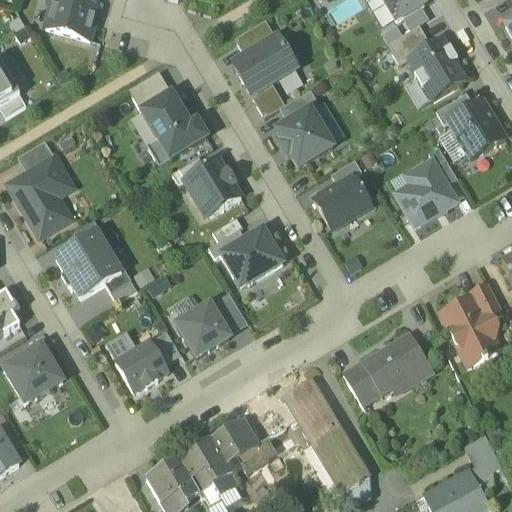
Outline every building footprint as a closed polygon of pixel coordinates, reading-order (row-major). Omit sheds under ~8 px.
[(43,0),(43,1),(53,4),(53,3),(76,9),(78,0),(43,0)] [(416,0),(378,0),(395,27),(423,11),(416,0)] [(53,3),(53,4),(44,34),(89,46),(97,15),(76,9),(53,3)] [(397,29),(404,40),(418,32),(428,26),(421,15),(397,29)] [(244,63),(275,44),(265,27),(234,46),(244,63)] [(382,40),(388,50),(401,42),(396,32),(382,40)] [(407,67),(431,52),(418,32),(404,40),(401,42),(388,50),(387,50),(400,71),(407,67)] [(296,76),(277,43),(275,44),(244,63),(231,71),(250,103),(271,91),(296,76)] [(423,93),(432,107),(466,86),(454,67),(457,65),(449,53),(447,54),(442,46),(431,52),(407,67),(416,80),(413,82),(421,95),(423,93)] [(0,112),(19,102),(0,70),(0,112)] [(128,98),(140,118),(170,100),(158,80),(128,98)] [(419,114),(432,107),(423,93),(421,95),(413,82),(403,88),(419,114)] [(284,112),(271,91),(250,103),(263,125),(284,112)] [(279,116),(287,130),(309,116),(310,117),(318,112),(309,97),(279,116)] [(189,131),(170,100),(140,118),(141,119),(157,146),(169,166),(206,144),(196,127),(189,131)] [(443,133),(448,130),(447,128),(473,113),(465,101),(435,119),(443,133)] [(19,102),(0,112),(0,117),(4,125),(25,113),(19,102)] [(481,108),(473,113),(447,128),(448,130),(451,135),(466,159),(470,166),(504,145),(481,108)] [(309,116),(287,130),(275,137),(282,149),(279,151),(287,164),(290,162),(297,174),(332,154),(310,117),(309,116)] [(130,126),(146,152),(157,146),(141,119),(130,126)] [(466,159),(451,135),(437,143),(452,168),(466,159)] [(158,173),(169,166),(157,146),(146,152),(158,173)] [(17,164),(25,180),(53,163),(45,149),(17,164)] [(431,167),(446,191),(457,184),(438,154),(427,160),(431,167)] [(6,191),(39,244),(70,225),(55,201),(57,193),(68,187),(53,163),(25,180),(6,191)] [(183,187),(204,174),(198,164),(170,180),(177,191),(183,187)] [(210,222),(240,204),(232,191),(234,190),(227,178),(225,180),(217,166),(204,174),(183,187),(197,211),(202,209),(210,222)] [(330,181),(337,192),(352,183),(361,178),(354,166),(330,181)] [(446,191),(431,167),(413,178),(418,186),(410,191),(408,192),(396,200),(394,200),(415,233),(456,208),(446,191)] [(405,183),(410,191),(418,186),(413,178),(405,183)] [(388,187),(396,200),(408,192),(400,179),(388,187)] [(313,207),(330,236),(370,212),(362,199),(363,198),(361,196),(360,196),(352,183),(337,192),(313,207)] [(206,225),(210,222),(202,209),(197,211),(206,225)] [(211,238),(218,249),(238,237),(242,235),(236,224),(211,238)] [(73,239),(79,249),(96,239),(100,237),(93,227),(73,239)] [(220,262),(244,247),(238,237),(218,249),(208,255),(214,265),(220,262)] [(282,270),(262,237),(244,247),(220,262),(240,295),(282,270)] [(96,239),(79,249),(54,264),(63,278),(70,290),(79,305),(104,290),(120,280),(96,239)] [(354,260),(342,268),(349,281),(362,273),(354,260)] [(511,292),(511,263),(501,270),(507,282),(506,282),(511,292)] [(147,273),(132,282),(140,295),(155,286),(147,273)] [(70,290),(63,278),(60,280),(68,292),(70,290)] [(116,310),(136,297),(124,278),(120,280),(104,290),(116,310)] [(166,284),(147,295),(152,303),(171,292),(166,284)] [(481,323),(493,328),(504,323),(487,291),(467,301),(470,306),(472,305),(481,323)] [(5,293),(0,295),(0,300),(0,301),(5,298),(12,309),(14,307),(5,293)] [(0,301),(0,300),(0,342),(19,331),(12,321),(19,317),(14,307),(12,309),(5,298),(0,301)] [(228,301),(209,312),(217,325),(236,313),(228,301)] [(166,315),(175,332),(197,319),(187,303),(166,315)] [(461,361),(467,375),(481,368),(482,370),(487,368),(486,365),(499,358),(493,347),(497,336),(493,328),(481,323),(472,305),(470,306),(440,321),(456,353),(463,355),(461,361)] [(197,319),(175,332),(196,365),(229,345),(228,343),(217,325),(209,312),(209,311),(197,319)] [(217,325),(228,343),(247,332),(236,313),(217,325)] [(85,334),(93,349),(105,342),(97,328),(85,334)] [(180,362),(166,338),(148,348),(163,372),(180,362)] [(104,352),(114,369),(135,357),(124,340),(104,352)] [(361,371),(378,398),(379,397),(388,392),(386,389),(407,377),(415,390),(432,379),(410,342),(361,371)] [(163,372),(148,348),(135,357),(114,369),(133,400),(144,393),(145,395),(157,388),(156,386),(167,379),(163,372)] [(40,352),(27,360),(26,358),(25,358),(26,360),(17,366),(16,364),(15,364),(16,366),(3,374),(24,410),(37,403),(38,405),(51,397),(50,395),(62,388),(40,352)] [(342,383),(361,413),(381,401),(379,397),(378,398),(361,371),(342,383)] [(379,397),(381,401),(391,395),(395,402),(415,390),(407,377),(386,389),(388,392),(379,397)] [(284,404),(290,413),(308,402),(327,434),(335,429),(311,388),(284,404)] [(308,402),(290,413),(314,453),(342,500),(368,484),(335,429),(327,434),(308,402)] [(0,440),(9,456),(20,450),(2,421),(0,421),(0,440)] [(223,441),(235,465),(251,455),(257,452),(243,428),(223,441)] [(0,440),(0,481),(18,471),(9,456),(0,440)] [(211,448),(229,479),(239,473),(235,465),(223,441),(211,448)] [(469,477),(474,488),(478,486),(492,479),(500,474),(484,441),(463,453),(474,474),(469,477)] [(194,462),(180,470),(197,499),(211,492),(217,503),(233,493),(237,491),(229,479),(211,448),(192,459),(194,462)] [(261,471),(251,455),(235,465),(239,473),(244,481),(261,471)] [(186,511),(184,507),(197,499),(180,470),(178,467),(166,474),(168,476),(159,481),(158,479),(156,480),(169,502),(158,508),(160,511),(186,511)] [(487,511),(474,488),(469,477),(422,503),(427,511),(487,511)] [(478,486),(484,497),(492,492),(492,479),(478,486)] [(145,486),(158,508),(169,502),(156,480),(145,486)] [(342,500),(342,511),(355,511),(369,504),(368,484),(342,500)] [(211,492),(197,499),(204,511),(211,511),(220,507),(217,503),(211,492)] [(220,507),(211,511),(229,511),(241,505),(233,493),(217,503),(220,507)]
